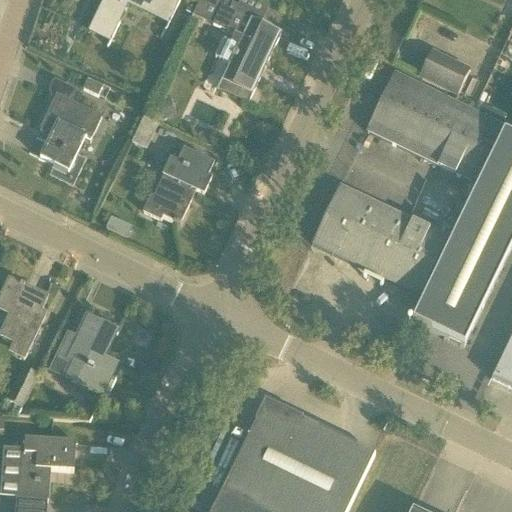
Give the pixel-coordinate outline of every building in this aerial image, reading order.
[(180,3),(173,0),(104,0),(89,31),(112,41),(130,4),(170,23),(180,3)] [(215,61),(230,68),(223,83),(252,97),(281,38),(259,28),(263,21),(232,6),(234,0),(201,0),(199,4),(193,18),(213,28),(234,38),(229,46),(224,43),(215,61)] [(433,56),(421,81),(457,98),(469,74),(433,56)] [(502,128),(394,76),(366,134),(474,186),(502,128)] [(98,99),(103,88),(88,82),(84,92),(98,99)] [(69,175),(86,139),(91,141),(101,120),(89,114),(56,98),(40,133),(45,135),(46,132),(52,135),(40,161),(69,175)] [(143,119),(131,146),(147,153),(159,126),(143,119)] [(511,249),(511,138),(504,134),(412,325),(464,350),(511,249)] [(162,179),(167,181),(156,202),(151,200),(144,215),(161,223),(163,219),(173,224),(173,226),(180,229),(182,226),(181,226),(191,204),(190,203),(194,194),(204,199),(211,182),(207,180),(214,167),(184,153),(177,166),(170,162),(162,179)] [(312,248),(420,299),(448,241),(340,189),(312,248)] [(106,232),(113,235),(117,226),(110,223),(106,232)] [(349,296),(367,303),(373,287),(356,280),(349,296)] [(24,361),(28,353),(46,318),(41,315),(47,302),(24,291),(25,290),(20,288),(20,289),(9,284),(0,302),(0,314),(9,319),(0,338),(14,346),(10,354),(24,361)] [(73,350),(64,346),(58,358),(72,365),(64,380),(102,399),(117,369),(103,363),(116,336),(88,321),(73,350)] [(511,340),(492,382),(511,392),(511,340)] [(401,345),(398,352),(404,355),(407,348),(401,345)] [(7,404),(22,411),(37,379),(23,372),(7,404)] [(280,511),(320,431),(302,423),(302,422),(265,404),(255,424),(256,424),(213,511),(280,511)] [(320,431),(280,511),(348,511),(375,458),(320,431)] [(50,474),(73,476),(76,445),(25,441),(20,502),(48,504),(50,474)]
